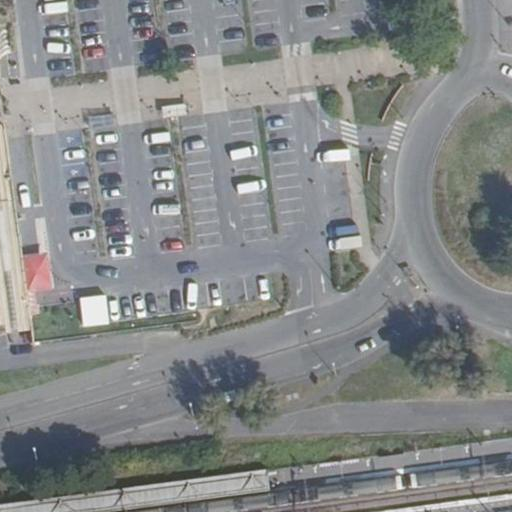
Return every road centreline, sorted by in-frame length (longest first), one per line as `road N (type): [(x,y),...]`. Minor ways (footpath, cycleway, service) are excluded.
road 1 (tertiary): [(0,451),(322,356),(463,295)]
road 2 (tertiary): [(417,230),(385,278),(347,312),(0,415)]
road 3 (unknown): [(62,433),(368,423),(511,409)]
road 4 (primary): [(452,97),(419,157),(417,230)]
